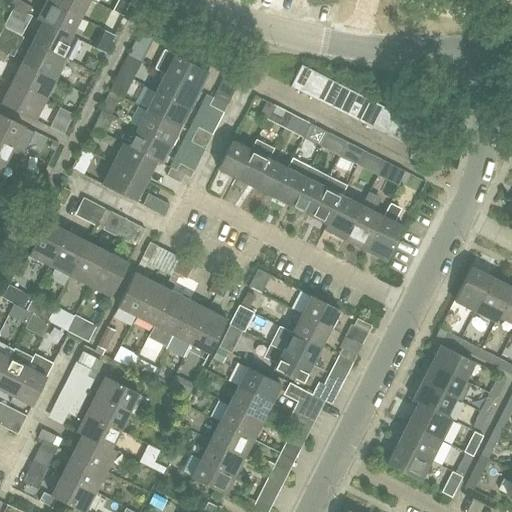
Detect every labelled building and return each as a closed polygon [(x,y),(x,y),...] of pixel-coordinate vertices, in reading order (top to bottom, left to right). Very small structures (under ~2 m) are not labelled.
[(13,7),(29,14),(29,13),(25,11),(28,5),(18,0),(12,0),(10,5),(13,7)] [(80,18),(46,0),(36,19),(41,22),(42,21),(70,36),(71,35),(80,18)] [(88,0),(46,0),(80,18),(88,0)] [(24,23),(29,14),(13,7),(9,15),(24,23)] [(65,59),(76,38),(71,35),(70,36),(42,21),(41,22),(31,42),(65,59)] [(140,61),(153,37),(141,31),(138,36),(129,55),(140,61)] [(0,51),(8,55),(12,46),(0,39),(0,51)] [(55,79),(65,59),(31,42),(21,62),(55,79)] [(198,91),(207,71),(165,50),(155,69),(164,73),(198,91)] [(94,71),(99,61),(94,59),(88,61),(85,67),(94,71)] [(55,79),(21,62),(11,82),(45,100),(55,79)] [(290,86),(303,93),(314,72),(301,65),(290,86)] [(303,93),(317,100),(327,79),(314,72),(303,93)] [(198,91),(164,73),(155,91),(189,109),(198,91)] [(330,107),(341,85),(327,79),(317,100),(330,107)] [(34,121),(45,100),(11,82),(0,103),(34,121)] [(343,114),(354,92),(341,85),(330,107),(343,114)] [(179,127),(189,109),(155,91),(145,110),(179,127)] [(212,98),(226,105),(230,98),(215,91),(212,98)] [(110,92),(108,92),(100,110),(101,110),(113,116),(121,98),(110,92)] [(357,120),(367,99),(354,92),(343,114),(357,120)] [(223,112),(226,105),(212,98),(208,105),(223,112)] [(381,106),(367,99),(357,120),(370,127),(381,106)] [(265,119),(272,104),(266,101),(259,115),(265,119)] [(272,104),(265,119),(273,122),(280,108),(272,104)] [(384,134),(394,113),(381,106),(370,127),(384,134)] [(60,107),(50,127),(58,130),(64,133),(74,114),(72,114),(60,107)] [(179,127),(145,110),(136,128),(170,145),(179,127)] [(397,141),(408,119),(394,113),(384,134),(397,141)] [(23,126),(0,114),(0,138),(14,145),(23,126)] [(302,137),(309,123),(302,119),(295,134),(302,137)] [(408,119),(397,141),(410,148),(421,126),(408,119)] [(309,123),(302,137),(309,141),(316,126),(309,123)] [(194,134),(208,141),(211,134),(197,127),(194,134)] [(136,128),(127,145),(127,146),(156,160),(155,161),(161,164),(170,145),(136,128)] [(208,141),(194,134),(190,141),(204,149),(208,141)] [(14,145),(0,138),(0,161),(5,163),(15,168),(24,151),(14,145)] [(331,152),(338,156),(345,141),(338,138),(331,152)] [(235,178),(250,149),(231,139),(216,168),(235,178)] [(253,187),(268,158),(273,149),(256,140),(251,149),(250,149),(235,178),(253,187)] [(352,145),(345,141),(338,156),(345,159),(352,145)] [(145,181),(155,161),(156,160),(127,146),(127,145),(122,142),(111,164),(145,181)] [(271,196),(286,168),(271,160),(268,158),(253,187),(271,196)] [(290,205),(309,167),(292,158),(287,168),(286,168),(271,196),(290,205)] [(135,202),(145,181),(111,164),(101,184),(135,202)] [(175,170),(184,175),(189,178),(193,171),(179,164),(175,170)] [(308,215),(327,176),(309,167),(290,205),(308,215)] [(184,175),(175,170),(170,168),(165,176),(180,183),(184,175)] [(326,224),(341,195),(340,195),(345,185),(327,176),(308,215),(325,224),(326,224)] [(70,192),(62,187),(54,202),(55,202),(63,206),(70,192)] [(364,250),(382,216),(372,211),(379,198),(368,192),(361,206),(343,240),(364,250)] [(163,216),(169,205),(147,194),(141,205),(163,216)] [(343,240),(361,206),(341,195),(326,224),(325,224),(323,229),(343,240)] [(96,223),(103,208),(95,204),(88,219),(96,223)] [(385,261),(402,227),(392,221),(398,209),(388,204),(382,216),(364,250),(385,261)] [(103,208),(96,223),(104,227),(112,213),(103,208)] [(49,266),(66,232),(45,221),(28,255),(49,266)] [(144,229),(136,225),(129,239),(137,243),(144,229)] [(69,276),(86,242),(66,232),(49,266),(69,276)] [(90,286),(107,252),(86,242),(69,276),(90,286)] [(156,246),(149,242),(141,257),(149,260),(156,246)] [(110,297),(128,263),(107,252),(90,286),(110,297)] [(172,272),(179,275),(186,261),(179,258),(172,272)] [(186,261),(179,275),(186,279),(194,265),(186,261)] [(474,312),(491,278),(471,267),(453,301),(474,312)] [(135,316),(152,282),(134,272),(116,307),(135,316)] [(289,297),(293,287),(265,275),(261,285),(289,297)] [(215,294),(223,279),(216,276),(208,290),(215,294)] [(511,288),(491,278),(474,312),(495,322),(498,317),(497,317),(511,288)] [(230,283),(223,279),(215,294),(222,297),(230,283)] [(153,325),(171,291),(152,282),(135,316),(153,325)] [(10,300),(16,288),(8,284),(2,296),(10,300)] [(511,324),(511,285),(511,288),(497,317),(498,317),(511,324)] [(172,334),(189,300),(171,291),(153,325),(149,334),(168,344),(173,335),(172,334)] [(249,307),(254,296),(246,291),(240,303),(249,307)] [(261,295),(257,306),(277,315),(282,304),(261,295)] [(339,309),(310,295),(300,314),(329,328),(339,309)] [(190,344),(208,309),(189,300),(172,334),(173,335),(168,344),(166,348),(183,357),(190,344)] [(31,314),(22,309),(17,319),(26,323),(31,314)] [(209,353),(226,319),(208,309),(190,344),(209,353)] [(66,331),(73,316),(63,311),(56,326),(66,331)] [(249,321),(234,314),(230,322),(230,321),(229,323),(244,331),(249,321)] [(320,347),(329,328),(300,314),(291,332),(320,347)] [(68,332),(73,334),(81,318),(74,315),(73,316),(66,331),(68,332)] [(371,325),(357,318),(353,326),(367,333),(371,325)] [(311,365),(320,347),(291,332),(278,326),(269,344),(282,350),(311,365)] [(104,335),(111,338),(115,331),(108,328),(104,335)] [(456,338),(439,329),(436,336),(453,345),(456,338)] [(101,357),(111,338),(104,335),(94,353),(101,357)] [(476,356),(479,350),(463,341),(460,348),(476,356)] [(301,384),(311,365),(282,350),(269,344),(263,357),(275,363),(272,369),(301,384)] [(0,375),(12,351),(0,345),(0,375)] [(464,381),(473,362),(439,345),(430,364),(464,381)] [(130,351),(121,346),(116,357),(124,361),(123,363),(133,368),(139,356),(129,352),(130,351)] [(222,363),(227,352),(217,347),(212,358),(222,363)] [(338,356),(352,363),(356,356),(341,348),(338,356)] [(0,390),(13,396),(27,368),(31,359),(12,350),(12,351),(0,375),(0,390)] [(495,358),(479,350),(476,356),(491,364),(495,358)] [(31,406),(46,377),(45,377),(52,363),(34,354),(31,359),(27,368),(13,396),(31,406)] [(349,370),(352,363),(338,356),(334,363),(348,370),(349,370)] [(511,366),(502,361),(499,368),(511,374),(511,366)] [(90,369),(75,362),(72,369),(86,376),(90,369)] [(455,399),(464,381),(430,364),(421,382),(455,399)] [(280,384),(271,380),(246,367),(237,386),(271,403),(280,384)] [(498,374),(488,394),(495,397),(505,378),(498,374)] [(138,393),(104,376),(95,395),(128,412),(138,393)] [(317,381),(311,394),(324,400),(331,404),(337,391),(317,381)] [(446,417),(455,399),(421,382),(411,401),(417,404),(417,403),(445,418),(446,417)] [(271,403),(237,386),(228,404),(262,421),(271,403)] [(324,400),(311,394),(302,390),(296,401),(318,412),(324,400)] [(57,399),(71,406),(75,399),(61,392),(57,399)] [(488,394),(479,412),(486,415),(495,397),(488,394)] [(128,412),(95,395),(86,413),(119,430),(128,412)] [(510,413),(511,409),(511,396),(509,395),(502,409),(510,413)] [(68,413),(71,406),(57,399),(53,406),(68,413)] [(440,440),(451,420),(446,417),(445,418),(417,403),(417,404),(407,423),(440,440)] [(253,439),(262,421),(228,404),(219,422),(253,439)] [(479,430),(486,415),(479,412),(472,426),(479,430)] [(119,430),(86,413),(76,432),(81,435),(82,434),(110,448),(119,430)] [(24,420),(17,416),(10,431),(17,434),(24,420)] [(498,416),(489,434),(497,438),(506,420),(498,416)] [(253,439),(219,422),(209,440),(243,458),(253,439)] [(430,461),(440,440),(407,423),(396,444),(430,461)] [(289,435),(303,442),(306,435),(292,428),(289,435)] [(37,438),(43,440),(52,444),(56,436),(42,429),(37,438)] [(472,457),(481,440),(483,437),(475,433),(465,453),(472,457)] [(105,471),(116,450),(110,448),(82,434),(81,435),(71,454),(105,471)] [(497,438),(489,434),(481,450),(489,454),(497,438)] [(300,448),(303,442),(289,435),(285,442),(299,449),(300,448)] [(57,447),(52,444),(43,440),(40,445),(40,446),(39,448),(53,456),(57,447)] [(243,458),(209,440),(200,459),(234,476),(243,458)] [(141,442),(136,450),(154,459),(158,451),(141,442)] [(420,482),(430,461),(396,444),(386,465),(420,482)] [(464,474),(472,457),(465,453),(456,470),(464,474)] [(105,471),(71,454),(61,475),(95,492),(105,471)] [(486,462),(479,458),(470,476),(477,479),(486,462)] [(225,494),(234,476),(200,459),(191,477),(225,494)] [(270,471),(285,478),(288,472),(274,465),(270,471)] [(285,478),(270,471),(266,479),(281,486),(281,485),(285,478)] [(462,477),(452,471),(441,492),(452,498),(459,484),(462,477)] [(40,480),(26,473),(22,482),(36,489),(40,480)] [(82,511),(84,511),(95,492),(61,475),(51,496),(82,511)] [(511,496),(511,481),(511,483),(504,479),(499,490),(511,496)] [(157,497),(152,506),(162,511),(166,511),(171,504),(157,497)] [(267,511),(270,508),(255,501),(252,508),(260,511),(267,511)] [(213,511),(216,507),(207,502),(203,511),(213,511)]
